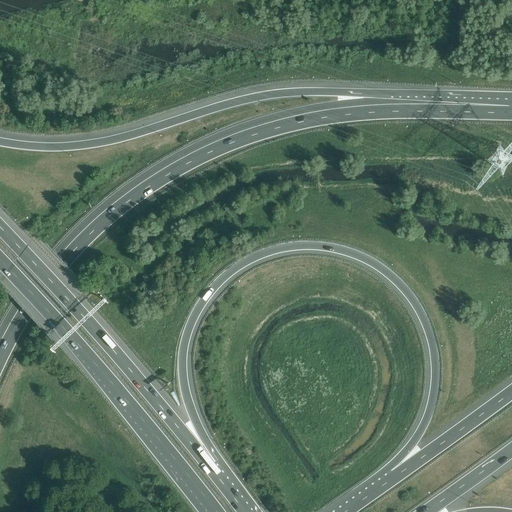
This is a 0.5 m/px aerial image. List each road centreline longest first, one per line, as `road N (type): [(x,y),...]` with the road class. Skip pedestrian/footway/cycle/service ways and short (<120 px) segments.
road 1 (motorway): [(214,466),(182,375),(193,318),(212,288),(245,261),(284,246),(316,245),(382,269),(414,301),(431,338),(427,415),(393,476)]
road 2 (motorway): [(507,112),(309,119),(188,161),(96,226),(24,311),(0,356)]
road 3 (motorway): [(507,112),(378,93),(286,93),(99,143),(0,143)]
road 4 (motorway): [(0,258),(215,511)]
road 5 (motorway): [(214,466),(0,227)]
road 6 (motorway): [(511,391),(393,476)]
